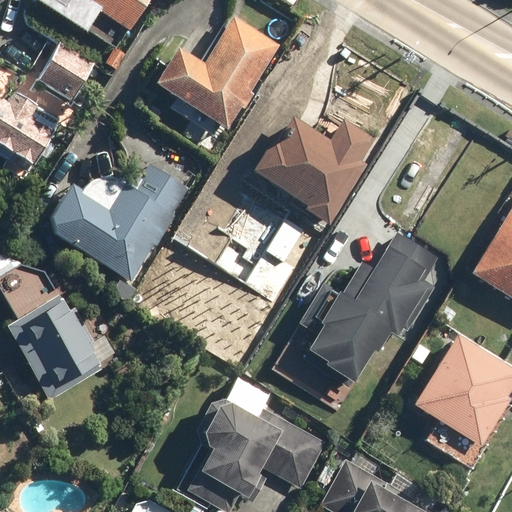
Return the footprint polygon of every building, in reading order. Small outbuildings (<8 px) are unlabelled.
[(121,26),(137,0),(31,0),(29,3),(78,33),(92,7),(121,26)] [(272,47),(228,21),(201,66),(170,47),(145,89),(220,134),(272,47)] [(93,65),(54,40),(39,64),(77,88),(93,65)] [(53,120),(0,89),(0,157),(23,171),(53,120)] [(324,143),(286,120),(249,182),(323,227),(374,142),(338,121),(324,143)] [(184,194),(148,172),(102,210),(67,189),(40,232),(128,286),(184,194)] [(511,211),(473,273),(511,296),(511,211)] [(438,258),(391,230),(345,307),(333,300),(303,352),(351,380),(377,335),(389,342),(438,258)] [(56,296),(4,327),(47,399),(100,368),(56,296)] [(511,377),(450,340),(408,408),(470,446),(511,377)] [(210,409),(195,438),(199,453),(186,480),(242,507),(259,473),(293,490),(313,449),(223,405),(210,409)] [(431,511),(339,461),(312,508),(319,511),(431,511)]
